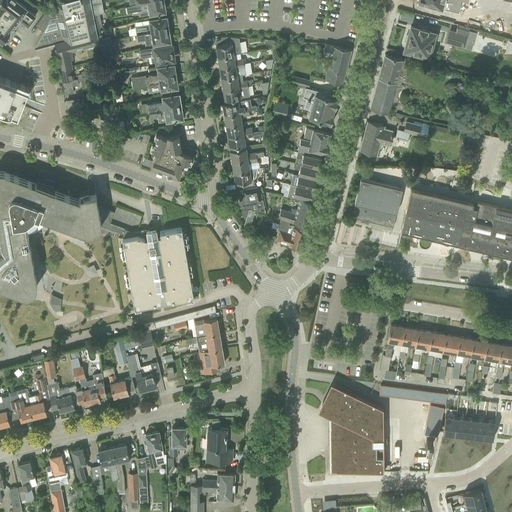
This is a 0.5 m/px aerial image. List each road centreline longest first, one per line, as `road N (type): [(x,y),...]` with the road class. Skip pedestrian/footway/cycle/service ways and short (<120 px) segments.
road 1 (residential): [(317,259),(386,0)]
road 2 (residential): [(0,455),(229,397),(250,383)]
road 3 (residential): [(296,495),(460,480),(511,442)]
road 4 (residential): [(200,206),(214,160),(185,0)]
road 5 (unclassified): [(296,495),(292,331),(271,295)]
road 6 (residential): [(511,328),(368,303),(374,266)]
road 7 (unclassified): [(200,206),(31,146)]
road 8 (residential): [(511,283),(374,266)]
road 9 (residential): [(247,511),(250,383)]
